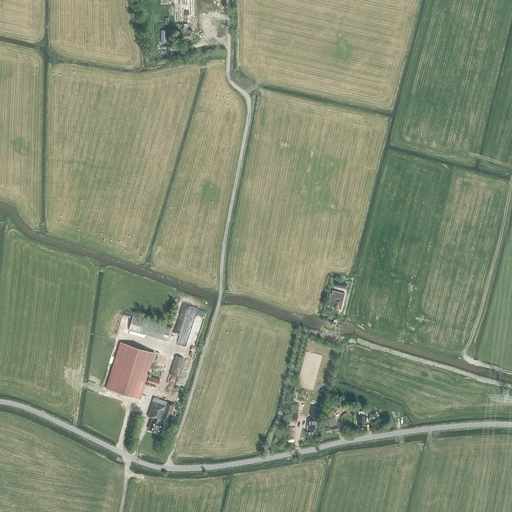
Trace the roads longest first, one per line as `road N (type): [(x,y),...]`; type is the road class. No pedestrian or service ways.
road 1 (tertiary): [(511,425),(452,426),(165,468),(0,401)]
road 2 (track): [(268,458),(301,333),(334,337),(339,312)]
